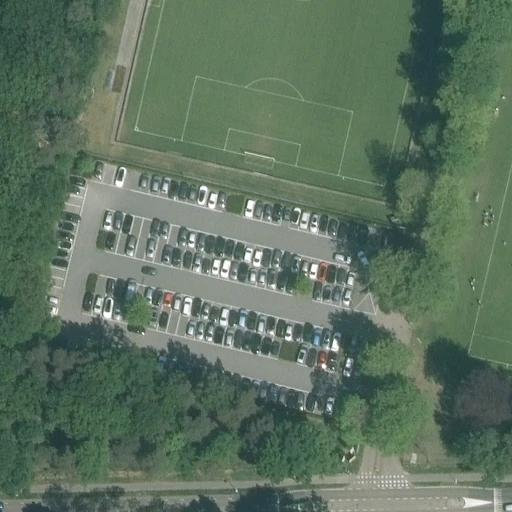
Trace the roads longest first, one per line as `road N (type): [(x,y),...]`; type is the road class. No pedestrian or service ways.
road 1 (unclassified): [(371,494),(474,0)]
road 2 (tertiary): [(57,511),(260,507)]
road 3 (tertiary): [(511,501),(371,494)]
